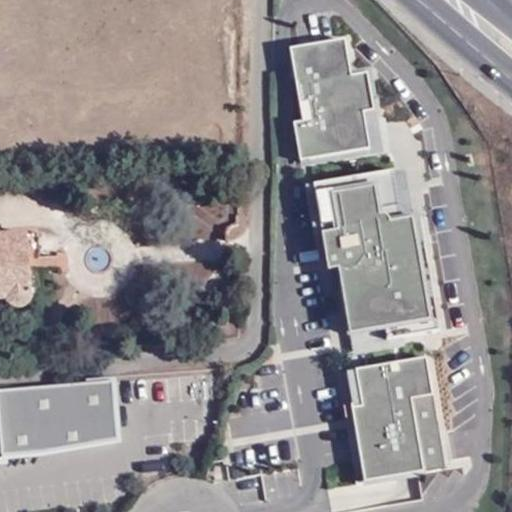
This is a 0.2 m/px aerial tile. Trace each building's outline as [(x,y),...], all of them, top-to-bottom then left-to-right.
[(290,24),(293,41),(333,35),(331,18),(290,24)] [(300,49),(296,50),(307,122),(297,124),(304,162),(373,150),(365,112),(377,110),(370,74),(354,76),(348,40),(338,42),(300,49)] [(383,148),(377,110),(365,112),(373,150),(383,148)] [(403,226),(396,176),(314,186),(319,220),(331,219),(332,235),(321,237),(325,274),(336,273),(347,338),(382,331),(385,344),(396,342),(436,334),(419,224),(403,226)] [(331,219),(319,220),(321,237),(332,235),(331,219)] [(34,225),(0,228),(0,295),(15,295),(28,302),(36,297),(38,287),(34,225)] [(382,331),(347,338),(351,358),(397,350),(396,342),(385,344),(382,331)] [(423,361),(354,374),(361,410),(349,410),(357,466),(360,484),(422,474),(444,470),(423,361)] [(117,441),(112,383),(0,392),(0,462),(3,462),(3,456),(41,454),(117,441)]
